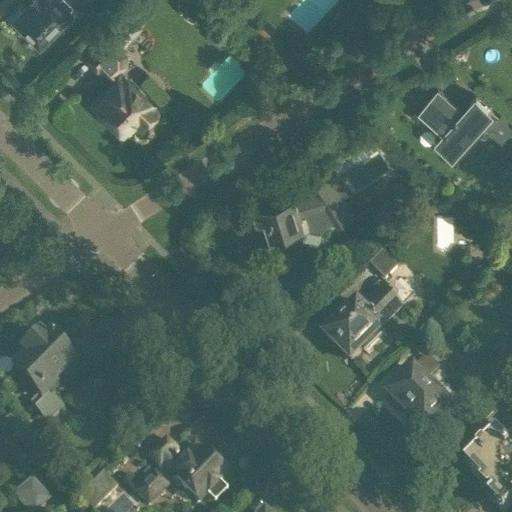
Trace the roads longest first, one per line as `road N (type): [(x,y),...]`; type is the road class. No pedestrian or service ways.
road 1 (residential): [(101,235),(478,0)]
road 2 (residential): [(382,511),(101,235)]
road 3 (residential): [(101,235),(0,130)]
road 4 (residential): [(0,300),(101,235)]
